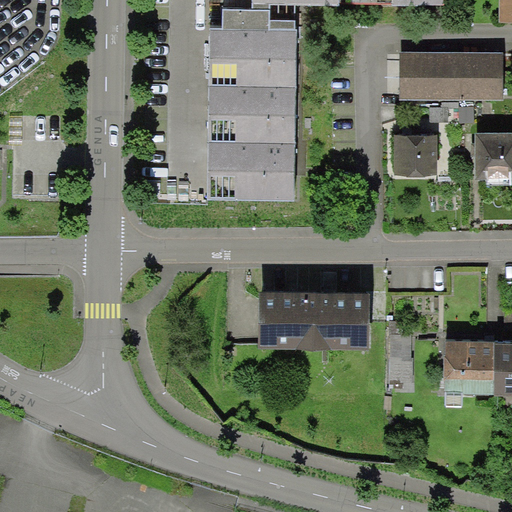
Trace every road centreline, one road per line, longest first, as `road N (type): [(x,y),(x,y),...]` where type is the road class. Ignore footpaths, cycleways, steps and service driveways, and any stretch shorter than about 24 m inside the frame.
road 1 (residential): [(511,248),(106,251)]
road 2 (unclassified): [(104,423),(217,468),(387,511)]
road 3 (unclassified): [(104,423),(106,251)]
